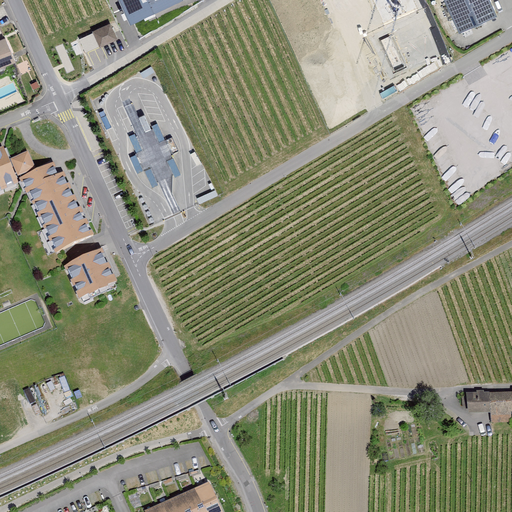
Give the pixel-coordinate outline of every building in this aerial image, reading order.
[(181,0),(120,0),(132,26),(183,3),(181,0)] [(488,0),(442,0),(459,36),(497,19),(488,0)] [(97,31),(104,46),(121,39),(114,24),(97,31)] [(9,40),(0,44),(0,72),(20,64),(9,40)] [(178,173),(160,122),(151,125),(147,112),(131,118),(136,133),(130,135),(137,154),(131,156),(136,171),(145,168),(150,183),(178,173)] [(5,150),(0,152),(0,192),(19,185),(5,150)] [(53,165),(21,179),(29,196),(31,195),(58,256),(95,240),(66,174),(59,177),(53,165)] [(103,252),(66,268),(81,302),(117,286),(103,252)] [(511,392),(463,394),(464,414),(511,413),(511,392)] [(222,511),(209,481),(145,510),(145,511),(222,511)]
